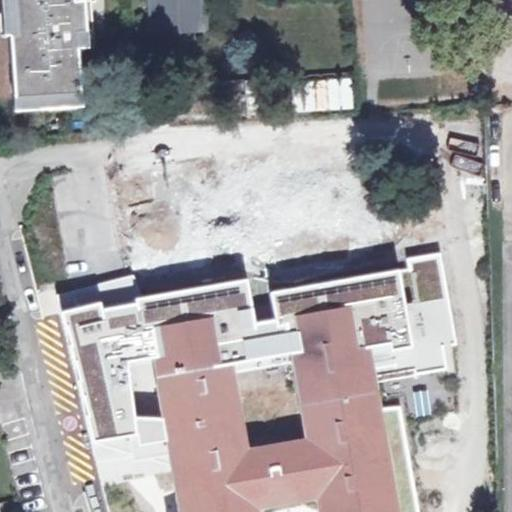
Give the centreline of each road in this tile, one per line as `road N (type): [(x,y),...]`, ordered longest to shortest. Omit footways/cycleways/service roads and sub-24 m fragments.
road 1 (unknown): [(511,114),(93,144)]
road 2 (unclassified): [(66,511),(0,262)]
road 3 (unknown): [(93,144),(124,338)]
